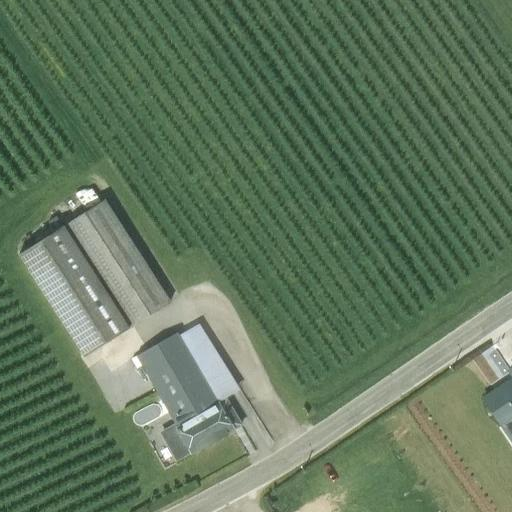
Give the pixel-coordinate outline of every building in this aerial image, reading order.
[(105,197),(19,252),(84,355),(170,299),(105,197)] [(227,420),(235,416),(225,398),(239,390),(198,324),(136,357),(174,423),(191,453),(233,429),(227,420)] [(511,375),(511,378),(483,398),(502,427),(511,420),(511,367),(509,370),(511,375)] [(227,420),(233,429),(241,425),(235,416),(227,420)] [(191,453),(174,423),(159,432),(176,462),(191,453)]
